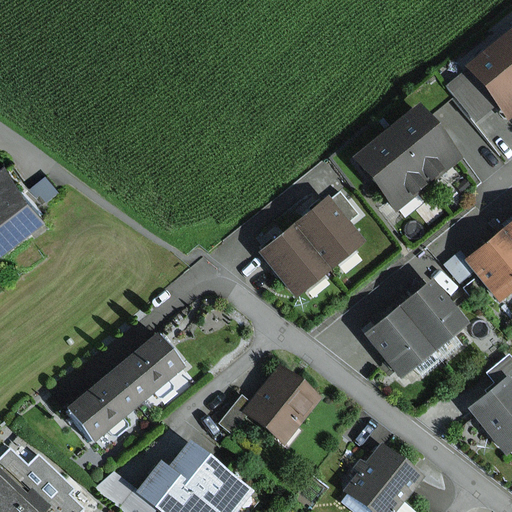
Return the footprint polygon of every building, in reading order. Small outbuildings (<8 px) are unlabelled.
[(511,29),(497,41),(511,59),(511,29)] [(511,59),(497,41),(470,64),(507,110),(511,105),(511,59)] [(423,180),(452,156),(415,111),(386,134),(423,180)] [(395,203),(423,180),(386,134),(357,157),(395,203)] [(0,173),(0,247),(1,249),(44,216),(8,168),(0,173)] [(325,267),(354,243),(321,204),(292,228),(325,267)] [(511,244),(511,223),(502,232),(511,244)] [(297,291),(325,267),(292,228),(264,252),(297,291)] [(500,295),(511,284),(511,244),(502,232),(470,259),(500,295)] [(428,346),(458,321),(428,285),(398,309),(428,346)] [(398,370),(428,346),(398,309),(368,333),(398,370)] [(135,402),(181,365),(156,334),(110,371),(135,402)] [(465,397),(511,452),(511,374),(504,365),(465,397)] [(89,439),(135,402),(110,371),(64,408),(89,439)] [(256,416),(285,440),(316,402),(287,378),(256,416)] [(168,470),(216,509),(219,511),(226,511),(245,490),(189,444),(168,470)] [(353,494),(374,511),(386,511),(417,475),(389,452),(353,494)] [(49,511),(2,462),(0,464),(0,511),(49,511)] [(166,511),(214,511),(216,509),(168,470),(163,466),(142,492),(166,511)]
